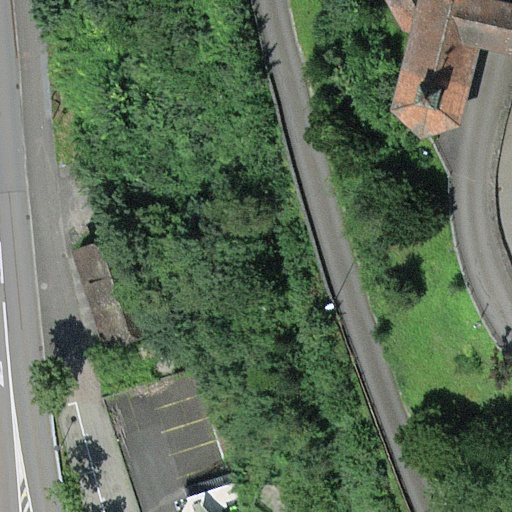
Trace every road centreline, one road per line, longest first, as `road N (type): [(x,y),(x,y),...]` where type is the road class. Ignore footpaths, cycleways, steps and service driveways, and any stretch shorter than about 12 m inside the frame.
road 1 (residential): [(273,0),(330,233),(428,511)]
road 2 (residential): [(511,331),(487,279),(471,189),(474,141),(510,0)]
road 3 (primary): [(0,235),(23,511)]
